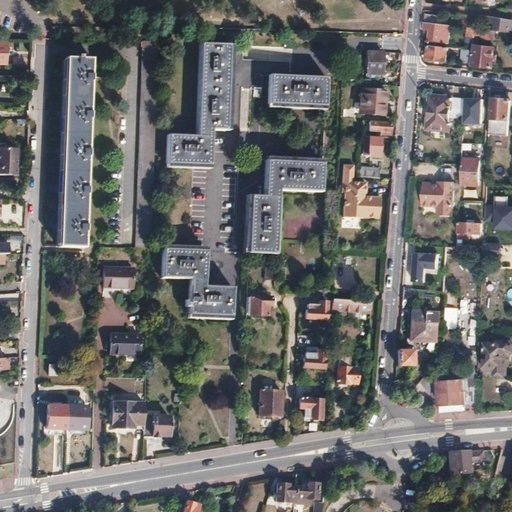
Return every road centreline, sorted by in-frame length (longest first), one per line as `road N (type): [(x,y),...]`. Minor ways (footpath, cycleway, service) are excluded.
road 1 (residential): [(409,73),(383,389),(389,414)]
road 2 (residential): [(34,196),(23,495)]
road 3 (unknown): [(38,52),(129,56),(124,248)]
road 4 (primary): [(24,509),(223,466)]
road 5 (primary): [(223,466),(23,495)]
road 6 (unknown): [(308,277),(294,324),(291,455)]
road 7 (residential): [(39,40),(34,196)]
